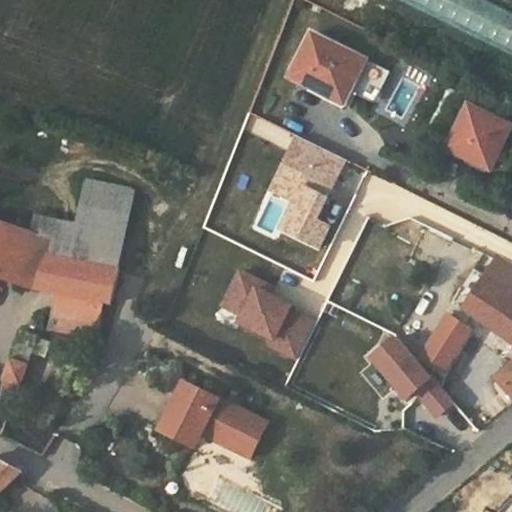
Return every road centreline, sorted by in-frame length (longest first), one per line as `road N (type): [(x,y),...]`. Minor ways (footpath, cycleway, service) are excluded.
road 1 (residential): [(411,511),(511,429)]
road 2 (residential): [(0,451),(111,511)]
